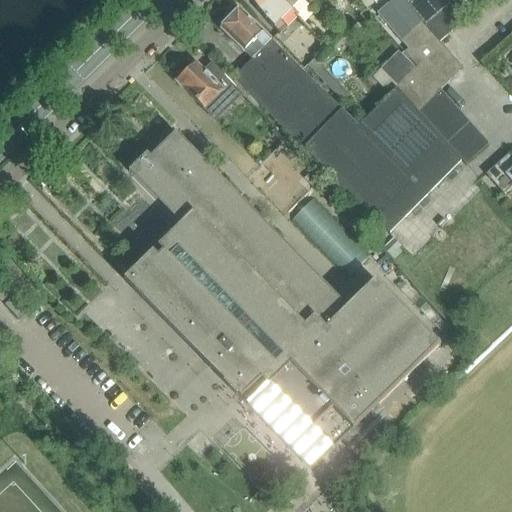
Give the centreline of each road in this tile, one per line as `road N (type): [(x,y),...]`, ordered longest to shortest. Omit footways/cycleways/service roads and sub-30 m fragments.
road 1 (residential): [(0,194),(174,11)]
road 2 (tertiary): [(151,0),(0,146)]
